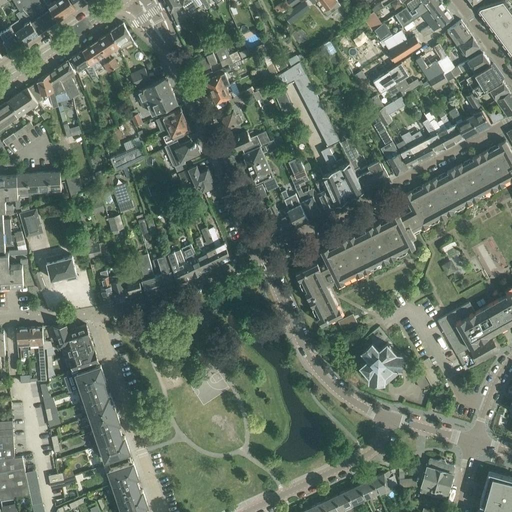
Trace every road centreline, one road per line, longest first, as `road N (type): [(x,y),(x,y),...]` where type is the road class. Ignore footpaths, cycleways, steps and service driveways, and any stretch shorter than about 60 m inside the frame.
road 1 (residential): [(511,119),(261,253)]
road 2 (residential): [(261,253),(169,48)]
road 3 (residential): [(387,417),(333,388),(317,370),(261,253)]
road 4 (residential): [(162,511),(96,315)]
road 5 (residential): [(261,253),(184,290),(96,315)]
road 6 (residential): [(246,511),(366,455),(387,417)]
road 7 (secondary): [(0,82),(120,0)]
